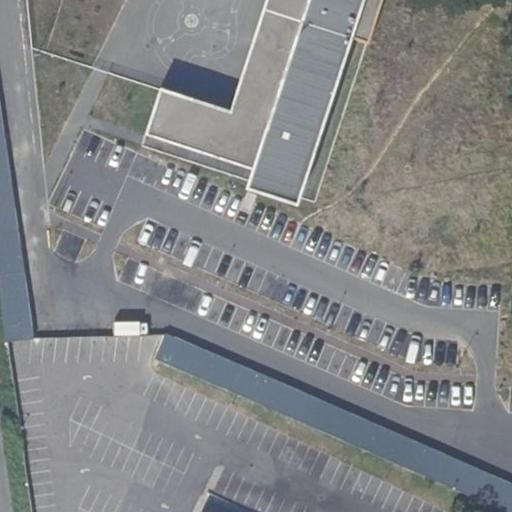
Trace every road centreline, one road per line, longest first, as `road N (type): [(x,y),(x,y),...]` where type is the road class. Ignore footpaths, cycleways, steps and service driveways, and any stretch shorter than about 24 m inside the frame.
road 1 (residential): [(511,465),(46,267),(3,0)]
road 2 (unknown): [(352,511),(205,442)]
